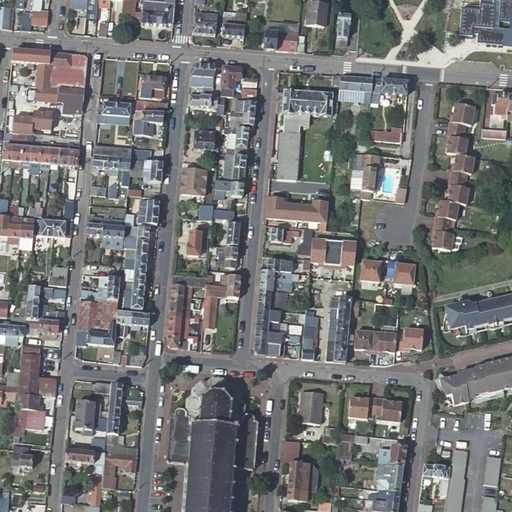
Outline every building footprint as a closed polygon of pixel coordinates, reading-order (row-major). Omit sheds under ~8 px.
[(12,0),(13,1),(12,8),(22,9),(22,0),(12,0)] [(68,0),(68,7),(67,9),(87,10),(87,0),(68,0)] [(87,0),(87,10),(85,33),(90,33),(90,34),(92,11),(93,11),(94,3),(95,3),(95,0),(99,1),(98,0),(87,0)] [(119,27),(120,23),(122,0),(109,0),(110,2),(116,3),(114,27),(119,27)] [(122,0),(120,23),(133,24),(135,0),(122,0)] [(173,27),(175,0),(166,0),(166,7),(150,6),(150,5),(142,4),(140,26),(153,27),(153,26),(165,27),(165,26),(173,27)] [(472,34),(479,35),(478,44),(484,45),(511,47),(511,1),(498,0),(478,0),(478,7),(466,6),(466,9),(461,9),(459,36),(472,37),(472,34)] [(109,9),(110,2),(99,1),(98,8),(109,9)] [(324,30),(327,6),(308,4),(306,28),(324,30)] [(2,11),(2,12),(1,24),(1,25),(8,25),(9,11),(2,11)] [(31,15),(31,19),(30,25),(46,27),(47,13),(31,12),(31,15)] [(31,19),(31,15),(22,14),(21,26),(30,27),(30,25),(31,19)] [(245,20),(246,16),(223,14),(223,19),(232,20),(232,27),(237,28),(238,20),(245,20)] [(193,15),(191,37),(214,38),(216,16),(193,15)] [(221,39),(243,40),(245,20),(238,20),(237,28),(232,27),(232,20),(223,19),(221,39)] [(348,30),(349,20),(338,19),(335,46),(337,46),(337,50),(346,50),(347,30),(348,30)] [(298,36),(299,26),(266,23),(265,33),(298,36)] [(99,24),(97,38),(105,39),(107,24),(99,24)] [(265,33),(263,52),(296,55),(296,46),(298,36),(265,33)] [(296,55),(303,55),(304,47),(296,46),(296,55)] [(12,52),(11,63),(38,66),(34,102),(62,105),(61,115),(82,117),(87,60),(84,57),(12,52)] [(189,87),(201,88),(203,67),(195,66),(191,70),(189,87)] [(213,89),(215,68),(203,67),(201,88),(213,89)] [(239,81),(240,70),(223,68),(222,86),(234,87),(234,81),(239,81)] [(339,87),(340,77),(332,77),(331,87),(339,87)] [(372,80),(340,77),(339,87),(339,92),(371,94),(372,80)] [(164,80),(143,79),(141,100),(150,101),(151,96),(160,97),(160,92),(163,92),(164,80)] [(407,83),(372,80),(371,94),(380,95),(406,97),(407,83)] [(234,90),(222,88),(221,97),(233,98),(234,90)] [(293,115),(309,116),(319,117),(319,118),(330,119),(332,96),(283,92),(281,115),(284,116),(293,116),(293,115)] [(370,104),(371,94),(339,92),(338,102),(370,104)] [(380,95),(371,94),(370,104),(379,105),(380,95)] [(506,116),(507,114),(508,96),(497,95),(496,107),(494,107),(493,115),(506,116)] [(224,109),(225,99),(221,98),(189,96),(188,108),(216,110),(216,116),(223,117),(223,116),(224,112),(224,110),(224,109)] [(168,106),(135,103),(134,112),(163,114),(167,115),(168,106)] [(254,116),(255,104),(238,103),(237,114),(254,116)] [(102,106),(98,105),(96,124),(104,125),(105,117),(129,119),(130,108),(102,105),(102,106)] [(450,121),(448,131),(464,133),(465,126),(471,127),(474,109),(455,105),(452,122),(450,121)] [(163,114),(134,112),(133,127),(132,135),(132,137),(151,139),(152,126),(162,127),(163,114)] [(13,118),(11,135),(31,136),(31,130),(50,132),(51,121),(46,115),(32,114),(32,120),(13,118)] [(254,116),(237,114),(233,114),(232,125),(228,125),(225,125),(225,128),(235,129),(235,126),(242,127),(242,126),(253,127),(254,116)] [(280,133),(277,180),(296,181),(299,126),(308,127),(309,116),(293,115),(293,116),(284,116),(283,134),(280,133)] [(235,129),(225,128),(225,131),(228,132),(228,134),(235,135),(234,148),(246,149),(248,130),(235,129)] [(462,140),(464,133),(448,131),(447,138),(449,139),(447,155),(456,156),(464,158),(467,141),(462,140)] [(482,131),(481,139),(487,139),(504,141),(505,133),(482,131)] [(214,134),(195,133),(195,140),(194,139),(193,151),(212,153),(214,134)] [(403,145),(404,135),(381,133),(380,143),(403,145)] [(50,146),(47,145),(40,145),(40,147),(39,149),(38,165),(48,166),(50,146)] [(9,147),(3,146),(1,161),(11,162),(12,147),(9,147)] [(58,167),(60,146),(52,146),(50,146),(48,166),(58,167)] [(69,147),(66,147),(60,146),(58,167),(67,167),(69,147)] [(22,148),(17,147),(12,147),(11,162),(20,163),(22,148)] [(77,168),(79,148),(72,148),(69,147),(67,167),(77,168)] [(29,164),(30,149),(25,148),(22,148),(20,163),(29,164)] [(38,165),(39,149),(36,149),(30,149),(29,164),(38,165)] [(131,153),(94,150),(93,157),(109,159),(119,160),(130,160),(131,153)] [(151,154),(131,153),(130,160),(130,162),(150,164),(151,154)] [(243,182),(246,158),(245,158),(234,157),(226,156),(225,156),(223,180),(243,182)] [(471,176),(474,159),(464,158),(456,156),(453,172),(451,172),(450,180),(465,182),(466,175),(471,176)] [(109,159),(93,157),(92,169),(108,170),(109,159)] [(365,157),(364,170),(373,171),(374,157),(365,157)] [(118,171),(119,160),(109,159),(108,170),(107,176),(113,176),(114,171),(118,171)] [(130,162),(130,160),(119,160),(118,171),(122,172),(121,187),(123,187),(123,192),(118,191),(118,199),(126,200),(127,197),(127,194),(128,177),(130,162)] [(161,184),(162,165),(150,164),(130,162),(128,177),(143,178),(143,173),(149,173),(148,183),(161,184)] [(364,170),(361,200),(369,201),(369,193),(373,193),(375,171),(373,171),(364,170)] [(451,187),(448,203),(459,205),(466,206),(469,190),(464,189),(465,182),(450,180),(449,187),(451,187)] [(243,185),(215,182),(214,191),(213,199),(213,207),(216,207),(216,199),(223,200),(224,192),(230,192),(229,197),(242,198),(243,185)] [(109,186),(108,198),(115,199),(117,187),(109,186)] [(89,196),(105,198),(106,189),(90,188),(89,196)] [(213,199),(214,191),(198,189),(197,197),(213,199)] [(404,205),(406,193),(397,192),(396,204),(404,205)] [(126,200),(118,199),(117,207),(126,208),(126,200)] [(158,215),(159,204),(139,202),(138,213),(158,215)] [(282,206),(282,203),(268,202),(266,220),(297,222),(298,207),(282,206)] [(456,222),(459,205),(448,203),(441,202),(438,218),(436,218),(435,225),(450,228),(451,221),(456,222)] [(212,212),(213,207),(199,206),(197,221),(211,222),(212,220),(212,212)] [(313,208),(298,207),(297,222),(326,224),(328,207),(314,206),(313,208)] [(125,210),(109,209),(108,219),(124,220),(125,212),(125,210)] [(72,221),(73,212),(63,212),(62,221),(72,221)] [(157,226),(158,215),(138,213),(137,224),(157,226)] [(21,219),(0,217),(0,238),(8,239),(8,243),(11,244),(10,245),(18,246),(19,239),(21,219)] [(100,219),(87,217),(87,225),(99,226),(100,219)] [(32,237),(33,221),(33,220),(21,219),(19,239),(31,241),(32,237)] [(51,238),(53,223),(33,221),(32,237),(51,238)] [(70,240),(72,224),(53,223),(51,238),(70,240)] [(239,226),(227,224),(225,246),(237,247),(239,226)] [(99,226),(87,225),(85,237),(101,238),(102,226),(99,226)] [(449,235),(450,228),(435,225),(434,233),(436,234),(433,250),(451,252),(454,236),(449,235)] [(112,227),(102,227),(101,238),(111,239),(112,227)] [(124,228),(112,227),(111,239),(123,240),(123,238),(124,228)] [(148,240),(149,229),(131,228),(130,236),(127,235),(127,238),(136,239),(148,240)] [(296,233),(271,231),(270,243),(291,245),(291,237),(295,237),(296,233)] [(357,235),(323,232),(322,250),(346,252),(347,241),(351,242),(350,252),(356,253),(357,235)] [(207,235),(189,234),(188,246),(187,246),(186,257),(198,258),(199,251),(206,251),(207,235)] [(122,249),(124,250),(123,260),(122,270),(123,270),(122,281),(125,282),(124,290),(131,291),(132,280),(133,270),(134,260),(135,250),(136,239),(127,238),(125,238),(123,238),(123,240),(122,249)] [(147,251),(148,240),(136,239),(135,250),(147,251)] [(301,242),(294,242),(293,245),(298,246),(297,254),(310,255),(310,247),(303,246),(304,244),(301,244),(301,242)] [(212,248),(209,248),(208,255),(224,256),(223,268),(235,269),(237,250),(212,248)] [(147,251),(135,250),(134,260),(146,261),(147,251)] [(110,254),(102,253),(101,266),(109,267),(110,254)] [(145,271),(146,261),(134,260),(133,270),(145,271)] [(268,262),(267,273),(282,274),(286,275),(287,264),(268,262)] [(387,278),(388,263),(381,262),(380,264),(362,262),(360,282),(379,283),(380,277),(387,278)] [(218,264),(208,263),(207,272),(213,272),(218,273),(218,264)] [(396,264),(388,263),(387,278),(394,279),(394,285),(413,286),(414,267),(396,265),(396,264)] [(107,278),(119,280),(119,278),(120,267),(116,267),(116,273),(107,272),(107,278)] [(133,270),(132,280),(144,281),(145,271),(133,270)] [(267,273),(261,273),(260,281),(281,283),(282,274),(267,273)] [(286,275),(282,274),(281,283),(289,284),(289,281),(290,275),(286,275)] [(66,288),(66,279),(49,277),(48,286),(66,288)] [(239,289),(240,279),(219,277),(218,288),(239,289)] [(118,290),(118,289),(119,280),(107,278),(102,278),(101,285),(100,289),(106,289),(118,290)] [(187,279),(172,278),(171,287),(187,288),(187,279)] [(206,286),(206,281),(187,279),(187,288),(192,289),(196,289),(197,289),(205,290),(206,286)] [(132,280),(131,291),(143,292),(144,281),(132,280)] [(281,283),(260,281),(259,292),(271,293),(271,290),(281,291),(281,283)] [(289,284),(281,283),(281,291),(286,291),(289,289),(289,284)] [(205,298),(204,309),(202,329),(213,330),(216,299),(238,301),(239,289),(218,288),(212,287),(206,286),(205,290),(205,298)] [(187,288),(171,287),(170,298),(183,299),(183,295),(187,295),(187,288)] [(52,290),(27,288),(26,296),(25,304),(38,305),(38,297),(51,299),(52,290)] [(105,301),(106,289),(100,289),(97,288),(96,296),(98,296),(97,300),(101,300),(105,301)] [(117,302),(118,290),(106,289),(105,301),(117,302)] [(197,297),(205,298),(205,290),(197,289),(197,297)] [(65,300),(65,291),(52,290),(51,299),(65,300)] [(123,309),(130,310),(141,311),(143,292),(131,291),(122,290),(121,296),(124,297),(123,309)] [(90,293),(80,292),(80,298),(97,300),(98,296),(96,296),(90,295),(90,293)] [(271,293),(259,292),(257,311),(269,313),(271,293)] [(279,293),(271,293),(269,313),(276,313),(277,313),(277,310),(279,293)] [(279,293),(277,310),(285,310),(287,294),(279,293)] [(25,304),(26,296),(21,296),(19,318),(10,317),(9,327),(23,328),(24,319),(25,304)] [(338,310),(339,298),(332,297),(331,309),(338,310)] [(183,299),(170,298),(169,308),(190,309),(191,299),(183,299)] [(351,302),(351,299),(339,298),(338,310),(350,311),(351,302)] [(457,311),(456,307),(445,310),(448,322),(444,323),(444,326),(444,328),(444,331),(445,335),(451,333),(451,332),(459,330),(460,334),(466,332),(467,338),(472,336),(474,335),(475,334),(477,333),(476,330),(486,328),(486,331),(488,331),(491,331),(493,331),(498,330),(501,329),(504,327),(507,327),(506,323),(511,321),(511,298),(498,301),(498,303),(484,306),(484,305),(469,308),(457,311)] [(115,325),(116,312),(117,302),(105,301),(101,300),(101,304),(80,302),(77,332),(107,335),(108,324),(115,325)] [(0,302),(0,318),(8,319),(9,303),(0,302)] [(358,318),(359,302),(351,302),(350,311),(349,317),(358,318)] [(46,306),(38,305),(25,304),(24,319),(36,320),(50,322),(62,323),(63,314),(50,312),(49,314),(45,314),(46,306)] [(313,307),(306,307),(305,315),(305,317),(312,318),(313,307)] [(190,309),(169,308),(168,318),(189,320),(190,309)] [(349,317),(350,311),(338,310),(337,320),(349,321),(349,317)] [(269,313),(257,311),(256,322),(268,324),(269,313)] [(130,327),(131,314),(116,312),(115,325),(115,326),(130,327)] [(276,313),(269,313),(268,324),(274,324),(280,325),(281,313),(277,313),(276,313)] [(147,329),(149,315),(131,314),(130,327),(147,329)] [(312,318),(305,317),(305,323),(304,326),(304,328),(312,329),(317,330),(318,318),(312,318)] [(168,318),(168,329),(188,330),(189,320),(168,318)] [(36,320),(24,319),(23,328),(39,330),(38,333),(56,335),(56,334),(61,335),(62,323),(50,322),(36,320)] [(329,330),(336,331),(337,320),(330,319),(329,330)] [(337,320),(336,331),(348,332),(349,321),(337,320)] [(255,334),(267,335),(268,324),(256,322),(255,334)] [(115,326),(115,325),(108,324),(107,335),(77,332),(75,347),(86,348),(87,345),(113,348),(115,326)] [(281,336),(285,336),(286,325),(280,325),(274,324),(268,324),(267,335),(281,336)] [(23,332),(23,328),(9,327),(4,327),(3,337),(18,338),(22,338),(23,332)] [(304,328),(303,337),(303,339),(311,340),(312,329),(304,328)] [(167,339),(187,340),(188,330),(168,329),(167,339)] [(335,341),(336,331),(329,330),(328,341),(335,341)] [(396,336),(394,350),(402,351),(402,349),(421,351),(422,331),(403,330),(403,336),(395,335),(396,336)] [(336,331),(335,341),(347,343),(348,332),(336,331)] [(372,333),(355,332),(354,350),(370,352),(372,338),(372,333)] [(254,345),(266,346),(267,335),(255,334),(254,345)] [(378,339),(372,338),(370,352),(370,353),(378,354),(378,352),(394,354),(394,350),(396,336),(379,334),(378,339)] [(281,336),(267,335),(266,346),(271,346),(274,346),(276,346),(280,346),(281,336)] [(17,347),(18,338),(3,337),(2,345),(2,346),(17,347)] [(192,343),(196,343),(197,338),(192,338),(192,340),(187,340),(167,339),(166,346),(169,350),(186,351),(187,344),(192,345),(192,343)] [(311,340),(303,339),(303,347),(302,349),(310,350),(311,340)] [(334,352),(335,341),(328,341),(327,351),(334,352)] [(334,352),(346,353),(347,343),(335,341),(334,352)] [(265,358),(266,346),(254,345),(254,353),(256,357),(265,358)] [(271,346),(266,346),(265,358),(276,358),(276,346),(274,346),(271,346)] [(296,350),(296,347),(293,347),(290,347),(289,360),(298,360),(299,354),(296,354),(296,350)] [(39,350),(21,348),(19,375),(17,395),(30,396),(38,397),(55,398),(56,382),(36,381),(39,350)] [(301,361),(313,362),(314,350),(310,350),(302,349),(301,361)] [(333,363),(334,352),(327,351),(326,363),(333,363)] [(334,352),(333,363),(345,364),(346,353),(334,352)] [(511,359),(486,365),(487,368),(483,369),(482,366),(481,366),(479,366),(476,367),(475,368),(476,371),(457,375),(458,377),(439,381),(440,386),(442,391),(443,393),(446,397),(451,396),(453,406),(468,403),(468,400),(475,398),(474,396),(501,390),(502,392),(511,389),(511,359)] [(0,393),(17,395),(19,375),(7,373),(5,386),(0,385),(0,393)] [(253,470),(257,425),(256,423),(253,422),(254,419),(251,416),(245,415),(243,418),(244,406),(240,401),(240,395),(232,386),(227,385),(222,381),(211,380),(206,384),(201,383),(191,391),(191,397),(186,402),(185,413),(184,410),(178,410),(174,413),(174,416),(171,416),(169,418),(165,463),(167,465),(184,466),(180,511),(231,511),(235,470),(251,472),(253,470)] [(95,395),(109,396),(110,385),(96,384),(95,395)] [(122,386),(110,385),(109,396),(108,403),(108,404),(120,405),(121,397),(122,386)] [(321,394),(300,392),(297,424),(318,426),(321,394)] [(30,396),(17,395),(16,405),(22,405),(21,419),(21,421),(20,430),(41,432),(42,413),(38,413),(39,407),(37,407),(38,397),(30,396)] [(140,410),(141,399),(128,398),(121,397),(120,405),(130,406),(130,405),(137,406),(137,410),(140,410)] [(375,416),(377,400),(369,399),(369,401),(351,399),(348,418),(367,420),(367,415),(375,416)] [(385,402),(377,400),(375,416),(382,417),(381,423),(400,425),(403,406),(385,403),(385,402)] [(76,403),(74,417),(93,419),(94,405),(76,403)] [(108,409),(107,414),(119,415),(120,405),(108,404),(108,409)] [(107,414),(107,420),(106,425),(118,426),(119,415),(107,414)] [(93,419),(74,417),(73,431),(83,432),(83,436),(91,437),(93,419)] [(118,426),(106,425),(105,436),(105,438),(104,445),(117,446),(118,426)] [(338,435),(338,430),(323,429),(322,445),(337,446),(338,435)] [(353,436),(338,435),(337,446),(335,460),(350,461),(352,444),(353,436)] [(367,446),(368,438),(353,436),(352,444),(367,446)] [(299,454),(300,443),(285,442),(284,453),(299,454)] [(104,455),(122,456),(123,448),(123,447),(117,447),(117,446),(104,445),(104,455)] [(28,449),(12,447),(12,451),(11,456),(19,457),(20,456),(27,457),(28,449)] [(404,458),(405,449),(390,447),(390,451),(385,450),(385,455),(404,458)] [(122,456),(136,458),(137,450),(123,448),(122,456)] [(385,450),(379,450),(377,464),(379,465),(379,461),(384,461),(385,455),(385,450)] [(65,451),(64,463),(92,466),(92,462),(103,463),(104,455),(65,451)] [(451,468),(465,470),(467,453),(453,451),(451,468)] [(103,463),(103,465),(113,466),(125,467),(125,473),(134,474),(136,458),(122,456),(104,455),(103,463)] [(379,461),(379,465),(403,467),(404,458),(385,455),(384,461),(379,461)] [(19,457),(11,456),(10,467),(19,468),(19,457)] [(20,456),(19,457),(19,468),(31,469),(32,457),(27,457),(20,456)] [(485,471),(499,472),(501,460),(487,458),(485,471)] [(403,467),(379,465),(377,464),(375,481),(377,481),(376,492),(377,492),(399,494),(403,467)] [(113,466),(103,465),(102,470),(102,477),(101,478),(112,479),(113,466)] [(289,465),(288,479),(291,479),(307,480),(307,473),(308,466),(289,465)] [(450,468),(424,465),(422,477),(442,479),(449,480),(450,468)] [(451,468),(450,468),(449,480),(447,489),(446,496),(444,511),(460,511),(465,481),(463,481),(465,470),(451,468)] [(497,488),(499,472),(485,471),(483,486),(497,488)] [(89,508),(99,509),(100,490),(101,483),(101,478),(102,477),(92,476),(89,508)] [(288,479),(287,491),(306,492),(307,480),(291,479),(288,479)] [(101,483),(100,490),(111,491),(112,483),(101,483)] [(34,485),(33,491),(42,494),(43,488),(34,485)] [(306,492),(287,491),(286,502),(305,503),(306,492)] [(398,505),(399,494),(377,492),(377,497),(367,496),(367,502),(373,502),(385,504),(398,505)] [(130,495),(119,494),(118,503),(129,504),(130,495)] [(61,496),(60,505),(73,506),(74,497),(61,496)] [(495,511),(497,499),(483,498),(480,511),(495,511)] [(396,511),(398,505),(385,504),(373,502),(371,511),(396,511)] [(317,503),(316,511),(329,511),(330,506),(331,504),(317,503)]
